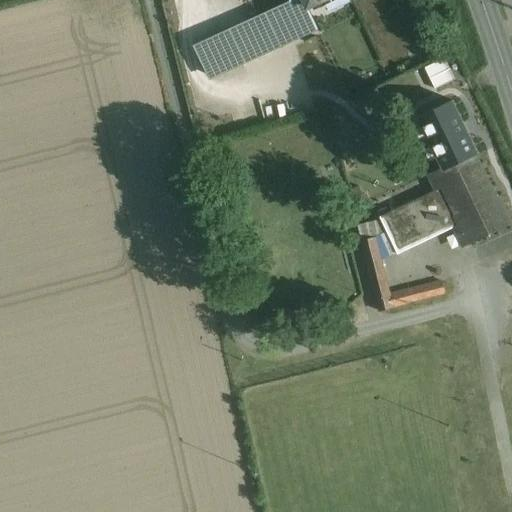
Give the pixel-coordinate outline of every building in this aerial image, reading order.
[(304,0),(298,0),(234,30),(247,58),(283,41),(279,31),(301,22),(297,13),(308,8),(304,0)] [(238,0),(242,13),(255,9),(251,0),(238,0)] [(301,22),(279,31),(283,41),(304,30),(301,22)] [(234,30),(197,46),(210,75),(247,58),(234,30)] [(444,60),(425,69),(435,90),(454,80),(444,60)] [(452,102),(420,118),(444,168),(475,155),(477,154),(467,133),(452,102)] [(444,168),(436,171),(445,188),(382,218),(399,252),(454,226),(458,234),(464,231),(470,244),(511,224),(498,198),(496,199),(475,155),(444,168)] [(375,238),(362,241),(366,260),(380,257),(375,238)] [(380,257),(366,260),(371,278),(384,274),(380,257)] [(390,296),(384,274),(371,278),(379,312),(393,308),(393,307),(390,296)] [(442,282),(425,286),(428,298),(445,294),(442,282)] [(428,298),(425,286),(390,296),(393,307),(428,298)]
